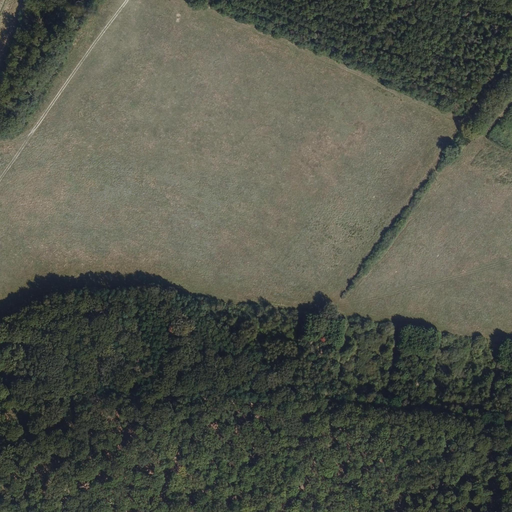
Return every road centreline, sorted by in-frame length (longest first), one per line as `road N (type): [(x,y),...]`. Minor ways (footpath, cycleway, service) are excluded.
road 1 (track): [(511,443),(197,397),(0,399)]
road 2 (track): [(0,140),(39,126),(128,0)]
